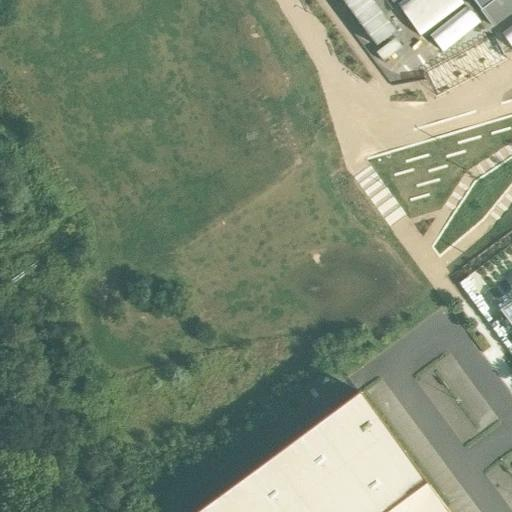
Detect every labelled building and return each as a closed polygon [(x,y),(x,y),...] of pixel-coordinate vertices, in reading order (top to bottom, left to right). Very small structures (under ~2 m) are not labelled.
[(396,30),(372,0),(340,0),(376,46),(396,30)] [(401,0),(397,4),(420,36),(463,3),(461,0),(401,0)] [(472,0),(480,10),(481,9),(492,0),(472,0)] [(511,0),(492,0),(481,9),(493,24),(492,25),(493,26),(495,25),(511,12),(511,0)] [(479,24),(467,9),(432,36),(444,51),(479,24)] [(511,26),(503,33),(511,45),(511,26)] [(398,42),(393,37),(379,48),(384,54),(398,42)] [(511,326),(511,299),(499,309),(511,326)] [(448,511),(357,389),(190,511),(448,511)]
